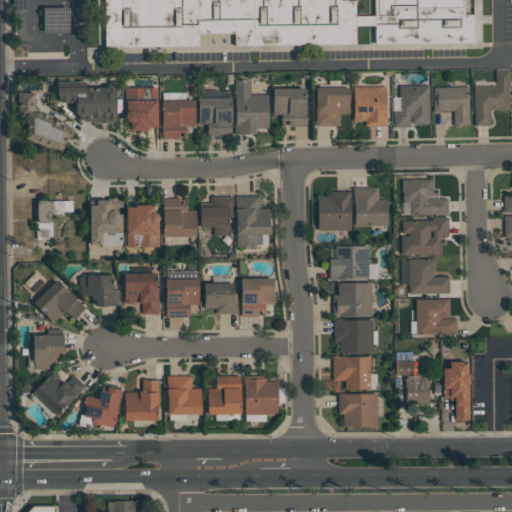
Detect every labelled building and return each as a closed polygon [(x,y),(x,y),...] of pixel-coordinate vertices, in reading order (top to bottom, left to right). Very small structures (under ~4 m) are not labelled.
[(105,0),(152,0),(153,47),(105,47),(105,0)] [(152,0),(199,0),(199,33),(199,46),(153,47),(152,0)] [(199,0),(242,0),(242,33),(199,33),(199,0)] [(241,0),(355,0),(356,44),(242,45),(241,0)] [(376,0),(376,8),(376,43),(476,42),(475,0),(376,0)] [(510,70),(510,88),(509,88),(509,109),(490,110),(490,125),(475,125),(474,85),(495,84),(495,70),(510,70)] [(234,134),(234,118),(235,118),(235,79),(250,79),(250,94),(268,94),(268,128),(255,128),(255,134),(234,134)] [(115,121),(107,121),(107,122),(100,122),(100,121),(84,121),(75,112),(75,102),(60,102),(57,95),(57,82),(85,82),(85,87),(107,87),(107,86),(115,86),(115,121)] [(399,85),(429,85),(429,123),(411,123),(411,115),(410,115),(410,127),(393,127),(393,110),(399,110),(399,85)] [(353,86),(386,86),(386,116),(387,116),(387,126),(365,126),(365,120),(353,120),(353,86)] [(130,122),(129,121),(128,121),(127,120),(126,120),(126,119),(125,118),(125,117),(125,116),(125,115),(125,114),(125,113),(125,87),(157,87),(157,127),(148,127),(148,130),(130,130),(130,122)] [(315,126),(315,122),(316,122),(316,113),(315,113),(315,107),(316,107),(316,87),(349,87),(349,113),(339,113),(339,126),(315,126)] [(468,87),(469,125),(453,125),(453,110),(443,110),(443,111),(434,111),(433,87),(468,87)] [(305,88),(306,125),(288,125),(288,120),(281,120),(281,114),(273,114),(273,88),(305,88)] [(231,97),(231,135),(207,135),(207,123),(198,123),(198,97),(199,97),(199,90),(218,90),(218,91),(229,91),(229,97),(231,97)] [(26,137),(26,117),(18,117),(17,93),(34,92),(35,112),(39,112),(48,115),(48,117),(51,118),(51,119),(59,122),(61,122),(65,123),(66,125),(72,128),(67,139),(66,138),(61,151),(26,137)] [(161,138),(162,100),(194,100),(194,126),(185,126),(185,138),(183,138),(183,132),(179,132),(178,138),(161,138)] [(402,179),(432,178),(433,196),(428,196),(428,198),(447,198),(448,213),(409,214),(409,202),(403,202),(403,192),(402,192),(402,179)] [(353,187),(377,187),(377,199),(387,199),(387,225),(354,225),(354,201),(354,193),(353,193),(353,187)] [(350,230),(317,230),(317,196),(330,196),(330,191),(350,191),(350,230)] [(52,239),(36,239),(37,227),(34,227),(34,209),(37,209),(37,200),(53,200),(53,201),(55,201),(55,194),(57,194),(57,193),(60,193),(60,194),(62,194),(62,200),(67,200),(67,195),(74,195),(74,202),(72,202),(72,211),(63,211),(63,214),(52,214),(52,239)] [(269,234),(255,234),(255,246),(236,246),(236,214),(235,214),(235,208),(236,208),(236,201),(235,201),(235,195),(259,195),(259,208),(269,208),(269,234)] [(511,212),(503,213),(503,196),(511,195),(511,212)] [(210,202),(210,196),(233,196),(233,217),(229,217),(229,227),(199,227),(199,202),(210,202)] [(89,200),(96,200),(108,199),(108,198),(118,198),(118,199),(121,199),(121,207),(115,207),(115,210),(118,213),(121,213),(122,244),(111,244),(108,247),(103,247),(100,244),(89,244),(89,200)] [(195,236),(162,236),(162,198),(180,198),(180,203),(184,203),(184,198),(186,198),(186,210),(195,210),(195,236)] [(153,212),(155,212),(156,213),(157,214),(158,215),(159,216),(159,218),(159,219),(158,220),(159,246),(126,247),(126,206),(135,206),(135,204),(153,204),(153,212)] [(401,254),(401,236),(408,236),(408,232),(402,232),(402,220),(432,220),(432,217),(448,217),(448,235),(439,235),(439,254),(401,254)] [(368,278),(345,278),(345,279),(329,279),(329,258),(335,258),(335,245),(368,245),(368,278)] [(449,293),(408,293),(408,258),(435,258),(435,272),(432,272),(432,276),(449,276),(449,293)] [(165,317),(165,278),(166,278),(166,271),(197,271),(197,278),(198,278),(198,304),(189,304),(189,317),(165,317)] [(142,314),(142,303),(138,303),(138,302),(133,302),(133,303),(123,303),(123,291),(124,291),(124,273),(157,273),(157,289),(158,289),(158,314),(142,314)] [(114,275),(113,289),(119,289),(119,304),(113,304),(113,305),(106,305),(106,306),(99,306),(99,305),(95,305),(95,299),(92,299),(92,295),(78,295),(78,276),(86,276),(86,274),(114,275)] [(265,316),(262,316),(262,310),(258,310),(258,316),(240,316),(240,278),(274,278),(274,304),(265,304),(265,316)] [(53,322),(33,302),(57,279),(68,291),(68,290),(85,308),(74,318),(67,311),(65,312),(63,313),(53,322)] [(371,282),(371,315),(341,315),(341,316),(332,316),(332,294),(337,294),(337,282),(371,282)] [(233,283),(233,292),(237,292),(237,307),(237,313),(215,313),(215,307),(204,307),(204,283),(233,283)] [(456,334),(416,334),(415,299),(449,298),(449,317),(441,317),(441,318),(456,318),(456,334)] [(333,341),(333,319),(373,319),(373,331),(377,331),(377,343),(373,343),(373,352),(339,352),(339,341),(333,341)] [(63,334),(63,347),(64,347),(64,352),(57,352),(57,357),(53,356),(53,365),(54,365),(54,368),(27,368),(28,347),(32,347),(33,328),(62,328),(61,334),(63,334)] [(412,351),(412,375),(429,375),(428,403),(405,403),(405,400),(406,400),(406,388),(405,388),(405,375),(395,375),(395,351),(412,351)] [(370,356),(370,389),(345,389),(345,379),(332,379),(332,355),(338,355),(338,356),(346,356),(370,356)] [(467,361),(467,364),(468,364),(468,371),(467,371),(467,373),(469,373),(469,419),(465,419),(465,420),(457,420),(457,419),(454,419),(454,400),(449,400),(449,397),(442,397),(442,368),(449,368),(449,361),(467,361)] [(55,415),(32,391),(48,375),(47,374),(52,369),(60,377),(59,378),(62,381),(63,380),(65,383),(73,375),(85,387),(75,397),(74,397),(65,405),(55,415)] [(201,413),(168,414),(168,395),(166,395),(166,388),(167,388),(167,382),(166,382),(166,376),(191,375),(191,388),(200,388),(201,413)] [(240,414),(207,414),(207,388),(216,388),(216,375),(240,375),(240,414)] [(244,414),(244,384),(243,384),(243,375),(266,375),(266,380),(277,380),(277,414),(244,414)] [(124,419),(124,391),(139,391),(139,390),(142,390),(142,379),(144,379),(144,380),(158,380),(158,403),(157,403),(157,419),(124,419)] [(101,424),(100,425),(99,427),(97,427),(95,427),(93,426),(92,425),(91,423),(91,422),(92,417),(83,415),(85,408),(83,407),(85,396),(87,396),(91,396),(91,397),(98,399),(100,390),(101,390),(101,387),(107,388),(107,387),(108,387),(109,385),(120,388),(119,389),(121,389),(113,426),(101,424)] [(377,425),(343,425),(343,413),(338,413),(338,393),(377,393),(377,425)] [(114,511),(114,500),(139,500),(139,508),(148,508),(148,511),(114,511)]
